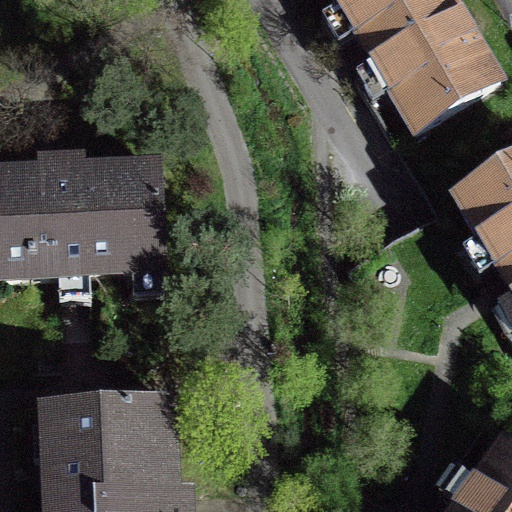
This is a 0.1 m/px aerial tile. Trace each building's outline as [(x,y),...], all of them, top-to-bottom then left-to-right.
[(448,0),(333,0),(341,13),(394,102),(416,137),(501,86),(448,0)] [(39,185),(0,186),(0,286),(166,279),(162,179),(83,182),(83,167),(38,169),(39,185)] [(511,172),(458,205),(511,295),(511,172)] [(192,511),(192,497),(176,498),(172,408),(42,414),(42,416),(57,416),(60,468),(44,469),(46,511),(192,511)] [(458,511),(457,511),(511,511),(511,454),(502,447),(458,511)]
